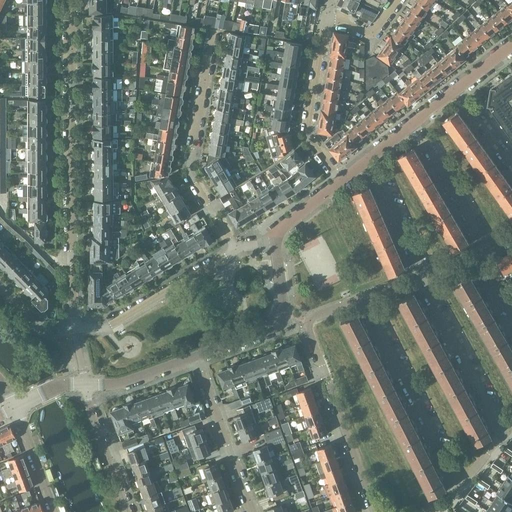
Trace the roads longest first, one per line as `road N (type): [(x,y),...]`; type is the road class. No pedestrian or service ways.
road 1 (residential): [(72,329),(68,0)]
road 2 (residential): [(375,511),(308,327),(313,315),(360,299)]
road 3 (residential): [(236,249),(192,160),(213,34)]
road 4 (residential): [(456,488),(360,299)]
road 5 (residential): [(503,433),(420,275)]
road 6 (residential): [(325,16),(309,136),(340,181)]
road 7 (residential): [(84,328),(110,325),(236,249)]
road 8 (residential): [(193,356),(277,320),(275,245)]
road 9 (residential): [(252,511),(193,356)]
road 10 (residential): [(487,251),(408,127)]
road 11 (residential): [(126,511),(86,386)]
road 12 (residential): [(420,275),(365,161)]
